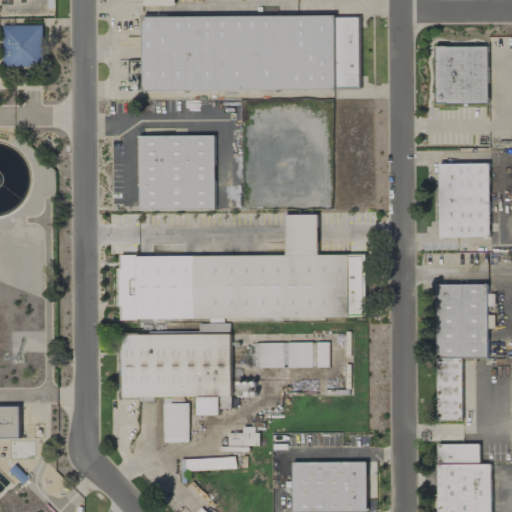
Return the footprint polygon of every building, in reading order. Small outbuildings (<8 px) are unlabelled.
[(143,17),(144,91),(360,89),(360,15),(143,17)] [(43,26),(4,25),(3,66),(42,67),(43,26)] [(488,46),(435,47),(436,104),(489,103),(488,46)] [(216,210),(215,136),(139,137),(140,211),(216,210)] [(490,237),(489,163),(439,164),(440,238),(490,237)] [(286,255),(119,256),(119,319),(366,317),(365,255),(318,255),(318,215),(286,215),(286,255)] [(462,358),(488,358),(487,284),(438,285),(439,420),(463,420),(462,358)] [(197,398),(197,415),(218,415),(218,397),(231,396),(231,335),(122,335),(122,398),(138,398),(197,398)] [(256,368),(329,367),(329,342),(255,344),(256,368)] [(171,404),(171,398),(163,398),(164,442),(189,442),(188,403),(171,404)] [(21,407),(0,406),(0,439),(21,439),(21,407)] [(258,446),(258,427),(243,428),(243,433),(228,434),(228,446),(258,446)] [(438,511),(491,511),(491,464),(480,464),(480,444),(437,444),(438,511)] [(185,460),(186,471),(236,469),(236,458),(185,460)] [(293,511),(367,511),(367,462),(293,463),(293,511)]
